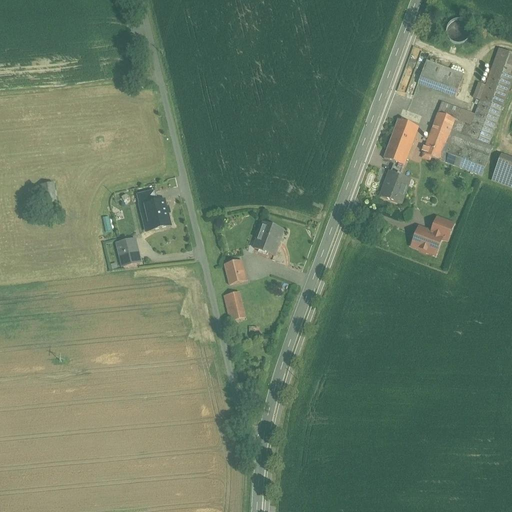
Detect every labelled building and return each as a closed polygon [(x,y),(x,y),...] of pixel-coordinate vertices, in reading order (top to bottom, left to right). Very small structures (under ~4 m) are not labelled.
[(492,148),(511,93),(511,55),(501,51),(477,117),(446,106),(427,158),(484,178),(494,152),(475,145),(476,142),(492,148)] [(464,75),(427,61),(418,84),(455,98),(464,75)] [(422,131),(402,124),(388,164),(407,171),(422,131)] [(394,176),(382,207),(403,215),(416,184),(394,176)] [(57,202),(54,181),(38,184),(41,205),(57,202)] [(153,191),(138,194),(146,231),(169,227),(163,201),(156,203),(153,191)] [(284,228),(264,220),(253,252),(272,259),(284,228)] [(454,249),(459,233),(435,224),(430,237),(418,232),(411,251),(435,259),(440,244),(454,249)] [(140,264),(135,238),(115,242),(120,268),(140,264)] [(244,282),(239,260),(225,263),(230,285),(244,282)] [(244,320),(236,290),(224,293),(231,323),(244,320)]
